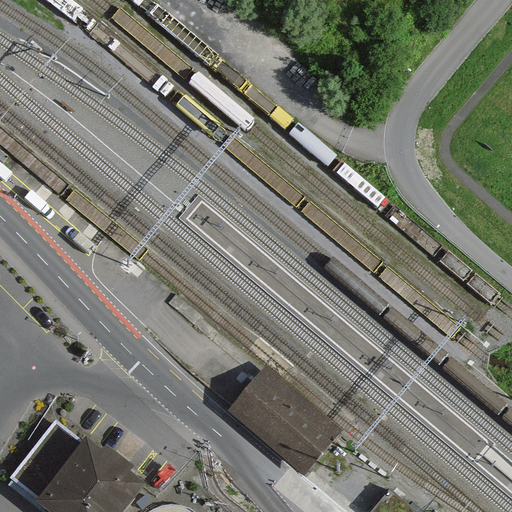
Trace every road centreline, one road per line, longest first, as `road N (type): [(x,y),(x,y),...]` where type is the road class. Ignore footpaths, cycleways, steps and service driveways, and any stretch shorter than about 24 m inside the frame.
road 1 (unclassified): [(0,216),(147,369),(309,511)]
road 2 (unclassified): [(511,278),(419,196),(400,143),(414,96),(495,0)]
